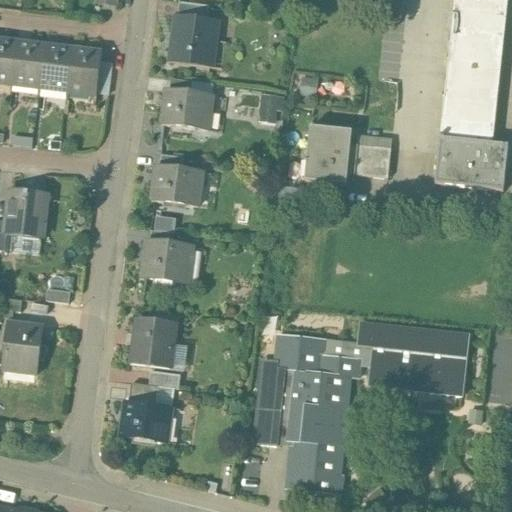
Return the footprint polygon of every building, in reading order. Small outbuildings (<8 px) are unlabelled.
[(420,0),(421,3),(409,2),(401,84),(415,86),(416,73),(432,75),(434,56),(425,55),(427,36),(443,38),(446,0),(420,0)] [(508,0),(454,0),(435,186),(436,186),(491,192),(503,193),(508,147),(493,146),(508,0)] [(209,8),(179,4),(177,17),(207,21),(209,8)] [(177,17),(176,17),(170,64),(212,70),(218,23),(207,21),(177,17)] [(17,45),(0,42),(0,82),(12,84),(17,45)] [(45,49),(17,45),(12,84),(40,88),(45,49)] [(73,52),(45,49),(40,88),(68,92),(73,52)] [(102,56),(73,52),(68,92),(97,95),(102,56)] [(194,83),(171,80),(170,92),(192,95),(194,83)] [(170,92),(166,92),(161,127),(208,133),(213,98),(192,95),(170,92)] [(278,97),(262,96),(260,123),(276,125),(278,97)] [(352,133),(310,129),(304,183),(346,187),(352,133)] [(391,151),(356,147),(353,178),(388,181),(391,151)] [(182,171),(183,159),(161,156),(160,168),(182,171)] [(160,168),(156,168),(155,170),(157,170),(155,187),(153,187),(151,203),(198,209),(199,207),(195,206),(198,176),(202,176),(203,174),(182,171),(160,168)] [(47,196),(11,192),(7,223),(6,236),(7,236),(42,240),(47,196)] [(174,236),(152,233),(150,245),(172,247),(174,236)] [(150,245),(146,244),(146,246),(148,246),(146,263),(144,263),(142,279),(189,285),(189,283),(185,282),(189,252),(193,252),(193,250),(172,247),(150,245)] [(70,294),(47,291),(46,303),(69,306),(70,294)] [(22,303),(0,300),(0,311),(21,314),(22,303)] [(177,326),(136,320),(130,366),(171,372),(174,347),(177,326)] [(370,370),(368,390),(463,401),(471,336),(359,323),(356,347),(356,349),(372,351),(370,370)] [(43,330),(8,325),(2,372),(37,377),(43,330)] [(354,344),(276,336),(273,363),(260,361),(251,447),(278,450),(278,448),(288,449),(283,492),(342,498),(344,478),(341,478),(352,381),(360,381),(362,369),(370,370),(372,351),(356,349),(356,347),(353,347),(354,344)] [(174,347),(171,372),(185,374),(188,349),(174,347)] [(150,388),(158,389),(170,390),(179,391),(181,377),(151,373),(150,388)] [(129,405),(155,408),(158,389),(150,388),(132,385),(129,405)] [(167,410),(170,390),(158,389),(155,408),(167,410)] [(129,405),(125,404),(120,439),(167,445),(172,411),(167,410),(155,408),(129,405)]
